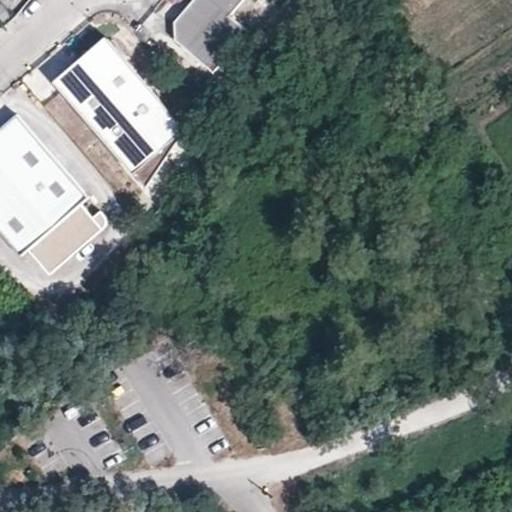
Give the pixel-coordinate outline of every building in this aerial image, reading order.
[(1,0),(11,10),(22,0),(1,0)] [(173,42),(212,75),(248,32),(229,17),(243,0),(191,0),(173,23),(173,42)] [(183,134),(103,42),(52,87),(144,194),(183,134)] [(13,119),(0,129),(0,245),(16,264),(86,202),(13,119)] [(168,302),(156,310),(160,316),(173,309),(168,302)]
